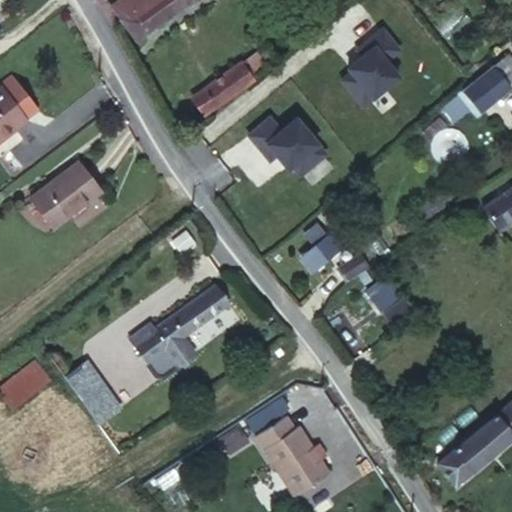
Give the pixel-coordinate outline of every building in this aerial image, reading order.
[(116,0),(110,5),(135,39),(191,0),(116,0)] [(370,24),(402,0),(362,0),(355,6),(370,24)] [(356,50),(362,56),(361,64),(351,72),(341,80),(362,106),(398,76),(385,61),(399,50),(381,29),(356,50)] [(240,62),(253,80),(269,68),(257,50),(240,62)] [(476,80),(494,101),(511,86),(511,59),(508,54),(476,80)] [(203,114),(253,80),(240,62),(191,96),(203,114)] [(480,113),(494,101),(476,80),(463,90),(480,113)] [(0,140),(26,120),(0,87),(0,140)] [(268,159),(275,154),(282,155),(291,165),(299,175),(325,154),(295,118),(280,131),(269,117),(248,134),(268,159)] [(100,191),(77,161),(30,198),(52,227),(100,191)] [(511,185),(482,208),(498,230),(511,219),(511,185)] [(315,246),(302,257),(312,269),(340,246),(330,234),(327,235),(316,224),(304,234),(315,246)] [(297,261),(302,257),(297,251),(292,255),(297,261)] [(369,266),(359,253),(337,269),(346,280),(369,266)] [(381,311),(402,295),(386,273),(365,290),(381,311)] [(227,303),(214,285),(133,343),(147,362),(163,350),(174,366),(193,352),(182,336),(227,303)] [(284,352),(280,347),(275,351),(278,356),(284,352)] [(65,377),(98,424),(120,409),(85,362),(65,377)] [(511,400),(437,463),(454,484),(511,435),(511,400)] [(311,448),(297,426),(293,428),(285,416),(255,435),(294,495),(327,472),(319,460),(325,456),(317,443),(311,448)] [(421,457),(428,466),(433,461),(426,453),(421,457)]
